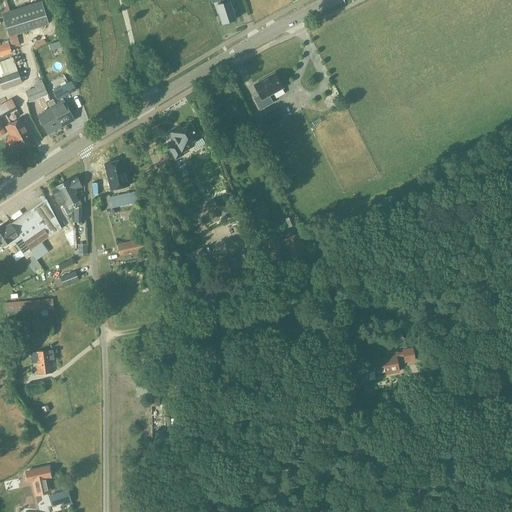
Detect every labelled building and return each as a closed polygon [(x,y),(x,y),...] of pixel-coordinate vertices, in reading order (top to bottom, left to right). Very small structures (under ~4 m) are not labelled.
[(211,0),(212,4),(218,2),(219,6),(217,6),(223,24),(225,24),(225,26),(232,24),(232,22),(236,20),(230,2),(227,3),(225,0),(211,0)] [(9,37),(50,25),(42,1),(2,14),(9,37)] [(35,51),(47,45),(44,40),(32,46),(35,51)] [(0,57),(12,54),(9,41),(0,43),(0,57)] [(0,82),(3,90),(23,83),(13,58),(0,62),(0,82)] [(261,110),(274,103),(270,96),(284,89),(275,74),(255,85),(261,96),(255,99),(261,110)] [(30,103),(48,95),(42,80),(35,83),(37,87),(26,92),(30,103)] [(59,101),(77,91),(71,81),(53,91),(59,101)] [(17,109),(12,99),(0,105),(0,115),(1,118),(17,109)] [(65,102),(52,109),(61,128),(75,120),(65,102)] [(61,128),(52,109),(39,116),(49,135),(61,128)] [(277,109),(257,120),(263,130),(283,119),(277,109)] [(22,119),(6,128),(11,136),(6,138),(13,152),(18,149),(19,150),(35,142),(22,119)] [(319,121),(311,124),(314,130),(321,126),(319,121)] [(169,148),(176,159),(184,154),(183,152),(194,146),(192,144),(202,137),(197,129),(195,131),(191,124),(177,133),(175,129),(169,133),(175,144),(169,148)] [(511,142),(496,151),(501,159),(511,152),(511,142)] [(105,164),(112,190),(129,186),(123,160),(105,164)] [(83,206),(80,200),(81,199),(77,190),(82,187),(77,178),(72,180),(71,180),(62,184),(66,192),(68,191),(72,197),(69,199),(72,204),(75,209),(75,222),(83,222),(83,206)] [(64,188),(62,184),(59,186),(56,188),(57,189),(54,190),(52,191),(56,199),(60,206),(62,205),(64,208),(68,206),(72,204),(69,199),(72,197),(70,194),(68,191),(66,192),(64,188)] [(107,210),(138,203),(135,192),(110,198),(110,196),(104,197),(107,210)] [(22,217),(12,224),(14,227),(22,239),(31,251),(50,237),(56,233),(62,229),(56,218),(51,207),(48,202),(47,201),(47,199),(39,205),(32,210),(22,217)] [(267,204),(241,214),(246,227),(272,216),(267,204)] [(64,215),(59,206),(53,209),(65,231),(71,227),(64,214),(64,215)] [(230,209),(227,217),(234,219),(236,211),(230,209)] [(285,219),(289,228),(297,225),(293,216),(285,219)] [(14,227),(7,232),(3,226),(0,227),(0,247),(2,246),(3,247),(11,242),(13,245),(15,243),(25,256),(31,251),(14,227)] [(278,235),(267,240),(273,256),(285,252),(285,251),(288,250),(290,255),(288,256),(291,264),(305,258),(297,237),(285,242),(281,243),(278,235)] [(47,246),(49,252),(71,243),(68,237),(47,246)] [(144,239),(118,244),(120,256),(147,250),(144,239)] [(189,265),(208,259),(204,248),(186,255),(189,265)] [(31,251),(25,256),(27,259),(34,255),(31,251)] [(249,252),(210,268),(218,286),(256,270),(249,252)] [(275,269),(263,273),(270,287),(282,282),(275,269)] [(80,281),(76,271),(61,278),(64,287),(80,281)] [(163,288),(172,286),(171,279),(162,282),(163,288)] [(213,310),(224,306),(221,297),(210,300),(213,310)] [(54,310),(53,299),(5,303),(5,314),(54,310)] [(401,314),(415,326),(422,317),(409,305),(401,314)] [(397,359),(404,357),(405,363),(416,361),(413,348),(403,350),(403,352),(398,354),(398,353),(389,354),(390,360),(375,363),(368,364),(370,372),(377,370),(378,376),(400,372),(397,359)] [(31,353),(32,363),(37,363),(39,374),(53,373),(52,360),(54,360),(54,351),(49,351),(49,352),(31,353)] [(511,361),(505,359),(502,368),(511,370),(511,361)] [(29,396),(45,392),(43,381),(27,385),(29,396)] [(49,466),(26,471),(29,483),(33,482),(36,493),(50,490),(48,479),(52,479),(49,466)] [(69,490),(54,495),(57,506),(62,504),(63,507),(73,504),(69,490)]
